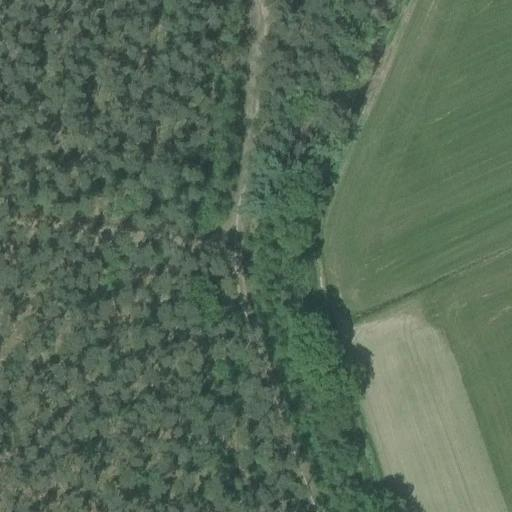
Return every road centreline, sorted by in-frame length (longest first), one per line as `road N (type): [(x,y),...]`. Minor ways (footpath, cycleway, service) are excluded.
road 1 (track): [(244,0),(227,250),(311,511)]
road 2 (track): [(0,217),(207,236)]
